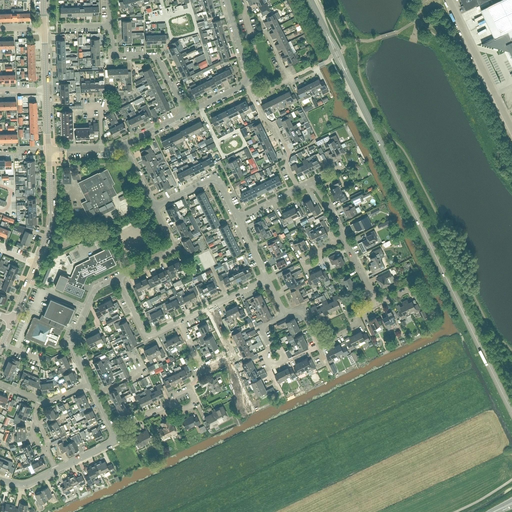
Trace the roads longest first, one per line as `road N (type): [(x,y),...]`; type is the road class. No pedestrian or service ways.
road 1 (tertiary): [(511,412),(310,0)]
road 2 (unclassified): [(511,130),(448,0)]
road 3 (residential): [(186,113),(158,57),(114,53),(109,25)]
road 4 (residential): [(89,382),(72,342),(95,288),(116,278)]
